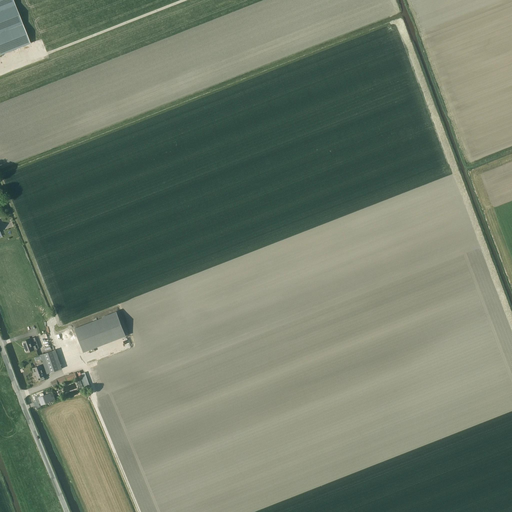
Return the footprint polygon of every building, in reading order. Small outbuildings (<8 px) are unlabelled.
[(0,0),(0,55),(30,43),(13,0),(0,0)] [(84,352),(88,350),(126,336),(117,312),(74,329),(84,352)] [(26,352),(39,348),(35,337),(23,342),(26,352)] [(47,374),(62,369),(56,350),(40,355),(47,374)] [(45,378),(42,370),(44,369),(42,365),(32,368),(34,373),(36,372),(38,380),(39,381),(44,379),(45,378)] [(53,386),(64,383),(77,378),(75,373),(56,379),(57,380),(51,382),(53,386)] [(83,379),(77,381),(80,389),(86,387),(88,391),(91,390),(89,385),(90,385),(87,379),(84,381),(83,379)] [(41,405),(54,401),(51,393),(40,397),(41,402),(40,402),(41,405)]
